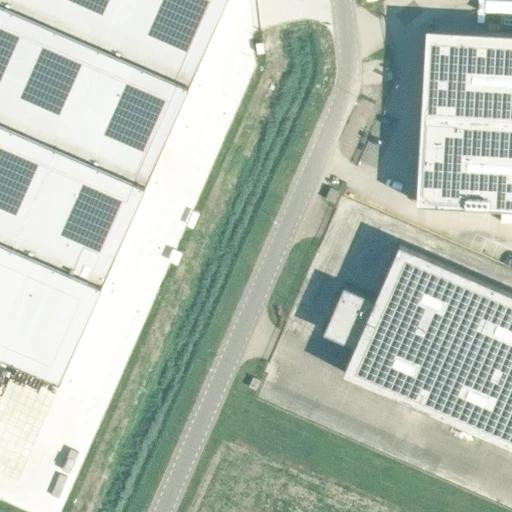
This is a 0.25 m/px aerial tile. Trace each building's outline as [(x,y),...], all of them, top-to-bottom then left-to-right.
[(0,0),(0,355),(60,381),(226,0),(0,0)] [(511,31),(427,27),(417,202),(511,207),(511,31)] [(376,297),(345,284),(326,329),(356,342),(344,370),(511,443),(511,288),(401,240),(376,297)] [(177,264),(182,252),(172,248),(167,259),(177,264)] [(285,386),(281,398),(305,406),(308,394),(285,386)]
